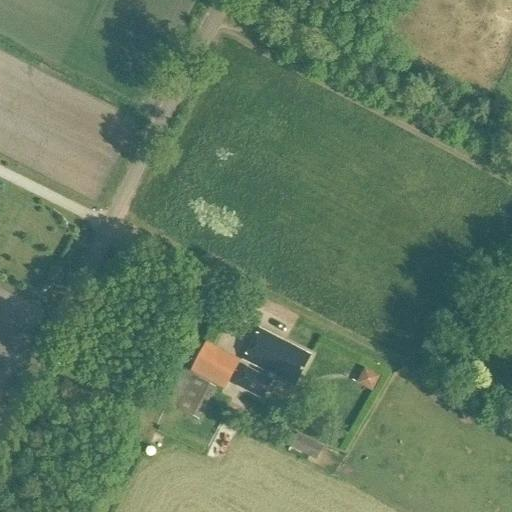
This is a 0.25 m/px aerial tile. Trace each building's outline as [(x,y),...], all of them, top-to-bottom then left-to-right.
[(245,363),(266,375),(264,380),(247,372),(238,392),(261,403),(273,378),(288,386),(292,379),(296,381),(305,364),(301,362),(303,357),(260,335),(245,363)] [(205,371),(228,383),(238,365),(215,352),(205,371)] [(370,367),(363,384),(380,391),(387,374),(370,367)] [(200,421),(216,389),(194,378),(178,410),(200,421)] [(324,448),(299,436),(292,449),(317,462),(324,448)]
